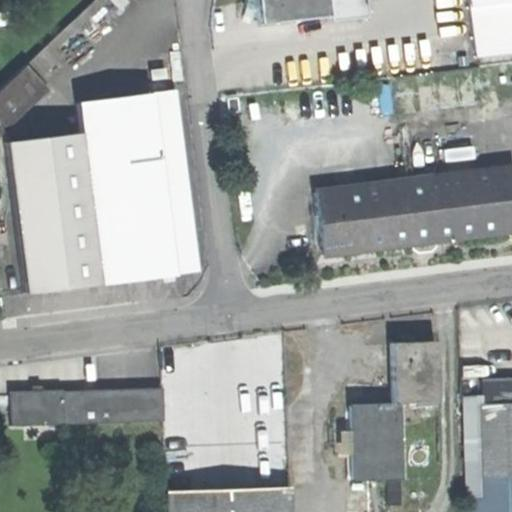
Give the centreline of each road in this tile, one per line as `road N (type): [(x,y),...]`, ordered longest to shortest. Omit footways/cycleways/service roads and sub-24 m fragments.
road 1 (residential): [(235,313),(187,14)]
road 2 (residential): [(235,313),(511,283)]
road 3 (residential): [(0,342),(235,313)]
